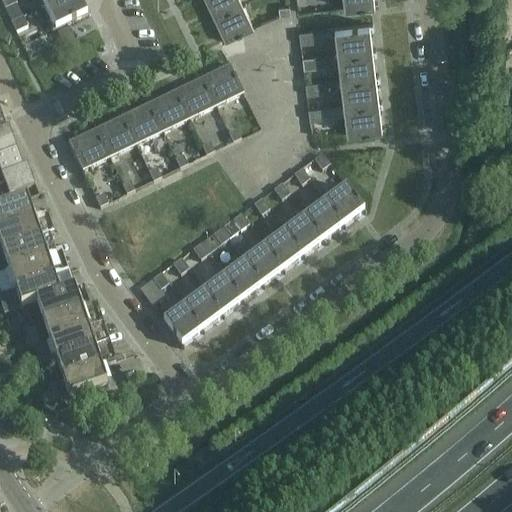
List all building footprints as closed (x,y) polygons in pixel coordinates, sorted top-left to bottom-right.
[(0,0),(5,11),(16,5),(13,0),(0,0)] [(39,0),(44,8),(60,0),(39,0)] [(78,0),(60,0),(44,8),(55,32),(71,25),(76,23),(76,22),(87,17),(78,0)] [(205,0),(214,18),(242,4),(239,0),(205,0)] [(242,4),(214,18),(225,41),(237,35),(237,36),(242,33),(253,27),(242,4)] [(279,15),(290,14),(289,6),(278,7),(279,15)] [(16,34),(27,28),(23,18),(11,24),(16,34)] [(337,55),(372,51),(368,24),(357,25),(357,24),(351,25),(351,26),(334,28),(337,55)] [(300,42),(313,41),(311,31),(298,32),(300,42)] [(340,80),(375,76),(372,51),(337,55),(340,80)] [(303,69),(316,67),(315,57),(302,59),(303,69)] [(202,82),(215,110),(243,97),(236,84),(237,84),(235,79),(234,79),(229,69),(202,82)] [(343,106),(378,102),(375,76),(340,80),(343,106)] [(189,123),(215,110),(202,82),(175,95),(189,123)] [(306,94),(319,93),(318,83),(305,84),(306,94)] [(162,136),(189,123),(175,95),(149,108),(162,136)] [(378,102),(343,106),(346,132),(363,130),(363,131),(369,130),(369,129),(381,128),(378,102)] [(136,149),(162,136),(149,108),(122,120),(136,149)] [(309,120),(322,118),(321,108),(308,110),(309,120)] [(110,161),(136,149),(122,120),(96,133),(110,161)] [(0,140),(12,137),(8,126),(0,128),(0,140)] [(82,175),(110,161),(96,133),(68,147),(73,157),(72,157),(75,162),(76,161),(82,175)] [(233,147),(240,143),(236,133),(228,137),(233,147)] [(0,163),(19,157),(12,137),(0,140),(0,163)] [(206,159),(214,155),(209,146),(202,150),(206,159)] [(0,171),(5,185),(31,175),(27,164),(22,165),(19,157),(0,163),(0,171)] [(322,173),(330,167),(322,157),(314,163),(322,173)] [(180,172),(188,168),(183,159),(175,163),(180,172)] [(153,185),(161,181),(156,171),(149,175),(153,185)] [(301,189),(309,183),(301,172),(293,178),(301,189)] [(31,175),(5,185),(9,196),(35,186),(31,175)] [(127,198),(135,194),(130,184),(122,188),(127,198)] [(323,201),(345,231),(366,216),(358,205),(359,205),(356,201),(355,201),(344,186),(323,201)] [(281,204),(289,198),(281,187),(273,193),(281,204)] [(100,211),(107,207),(103,197),(95,201),(100,211)] [(325,246),(345,231),(323,201),(303,216),(325,246)] [(0,232),(33,221),(26,202),(0,210),(0,232)] [(261,219),(269,213),(261,202),(253,208),(261,219)] [(305,261),(325,246),(303,216),(283,231),(305,261)] [(241,234),(249,228),(241,217),(233,223),(241,234)] [(0,248),(2,253),(39,240),(33,221),(0,232),(0,248)] [(285,276),(305,261),(283,231),(263,246),(285,276)] [(221,249),(229,243),(221,232),(213,238),(221,249)] [(8,272),(46,259),(39,240),(2,253),(8,272)] [(264,291),(285,276),(263,246),(243,261),(264,291)] [(201,263),(209,257),(201,247),(193,253),(201,263)] [(15,291),(52,278),(46,259),(8,272),(15,291)] [(244,305),(264,291),(243,261),(222,276),(244,305)] [(181,278),(189,272),(181,262),(173,268),(181,278)] [(224,320),(244,305),(222,276),(202,291),(224,320)] [(160,294),(168,288),(160,277),(152,283),(160,294)] [(21,311),(37,306),(36,305),(59,297),(59,296),(52,278),(15,291),(21,311)] [(43,324),(81,311),(74,291),(59,296),(59,297),(36,305),(37,306),(43,324)] [(204,335),(224,320),(202,291),(182,306),(204,335)] [(183,351),(204,335),(182,306),(161,321),(173,336),(172,337),(175,341),(176,341),(183,351)] [(50,344),(87,331),(81,311),(43,324),(50,344)] [(69,358),(94,350),(87,331),(50,344),(56,363),(69,358)] [(99,369),(100,369),(94,350),(69,358),(56,363),(63,382),(99,369)] [(107,389),(100,369),(99,369),(63,382),(69,401),(107,389)]
